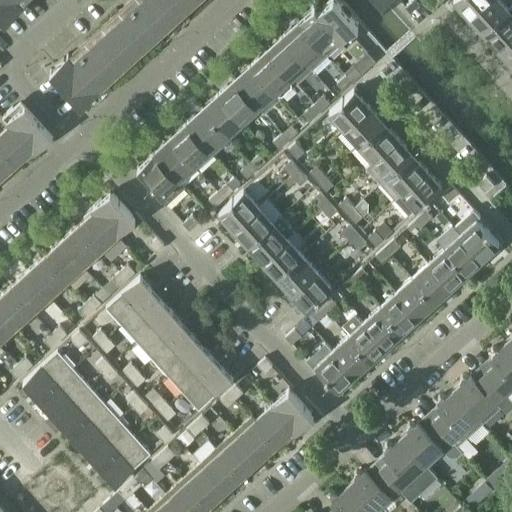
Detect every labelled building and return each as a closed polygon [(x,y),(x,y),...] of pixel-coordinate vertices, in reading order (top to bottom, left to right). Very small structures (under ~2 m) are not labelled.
[(0,0),(0,13),(1,14),(5,10),(11,16),(20,8),(15,1),(16,0),(0,0)] [(64,57),(55,66),(61,72),(56,76),(80,102),(82,104),(99,89),(99,88),(116,73),(133,58),(151,42),(167,27),(184,11),(196,0),(139,0),(70,63),(64,57)] [(340,39),(349,31),(359,22),(338,0),(327,0),(317,9),(320,12),(319,12),(339,34),(337,36),(340,39)] [(411,0),(405,5),(419,21),(429,12),(417,0),(411,0)] [(433,8),(442,0),(427,0),(427,1),(433,8)] [(455,0),(468,14),(484,0),(455,0)] [(484,0),(468,14),(483,31),(508,8),(501,0),(484,0)] [(511,4),(508,8),(483,31),(497,46),(511,32),(511,4)] [(323,48),(337,36),(339,34),(319,12),(320,12),(317,9),(315,6),(298,21),(323,48)] [(323,48),(298,21),(282,35),(307,63),(323,48)] [(511,32),(497,46),(511,62),(511,32)] [(291,77),(291,78),(296,83),(313,69),(307,63),(282,35),(266,50),(291,77)] [(275,92),(276,92),(277,91),(279,94),(282,94),(292,85),(292,82),(289,79),(291,78),(291,77),(266,50),(250,64),(275,92)] [(281,97),(276,92),(275,92),(250,64),(234,79),(260,106),(265,112),(281,97)] [(356,66),(347,74),(353,81),(362,73),(356,66)] [(337,83),(343,89),(353,81),(347,74),(337,83)] [(234,79),(218,93),(243,121),(260,106),(234,79)] [(329,111),(344,128),(369,105),(354,88),(343,98),(340,101),(329,111)] [(227,136),(243,121),(218,93),(202,108),(227,136)] [(315,103),(321,110),(330,102),(324,95),(315,103)] [(25,103),(16,111),(12,106),(2,116),(10,124),(11,123),(20,134),(21,133),(36,150),(54,134),(25,103)] [(311,118),(321,110),(315,103),(305,112),(311,118)] [(369,105),(344,128),(358,143),(383,121),(369,105)] [(202,108),(186,122),(211,150),(227,136),(202,108)] [(358,143),(373,159),(398,137),(383,121),(358,143)] [(186,122),(169,137),(195,165),(211,150),(186,122)] [(9,125),(0,132),(0,144),(17,163),(25,156),(27,158),(36,150),(21,133),(20,134),(11,123),(10,124),(9,125)] [(292,124),(283,132),(289,139),(298,131),(292,124)] [(280,147),(289,139),(283,132),(273,140),(280,147)] [(169,137),(154,152),(179,179),(195,165),(169,137)] [(398,137),(373,159),(366,166),(380,182),(413,153),(398,137)] [(304,151),(296,141),(289,148),(297,157),(304,151)] [(0,178),(17,163),(0,144),(0,178)] [(186,187),(179,179),(154,152),(153,152),(153,153),(138,167),(162,194),(160,196),(166,203),(186,187)] [(260,153),(251,161),(257,168),(266,160),(260,153)] [(395,198),(427,169),(413,153),(380,182),(395,198)] [(292,175),(299,168),(291,159),(284,165),(292,175)] [(247,177),(257,168),(251,161),(241,170),(247,177)] [(318,179),(325,173),(317,165),(310,171),(318,179)] [(307,178),(299,168),(292,175),(300,184),(307,178)] [(427,169),(395,198),(409,214),(417,208),(428,198),(431,196),(431,195),(442,185),(427,169)] [(334,183),(325,173),(318,179),(327,189),(334,183)] [(494,183),(486,174),(478,182),(485,191),(494,183)] [(228,182),(218,190),(225,198),(234,189),(228,182)] [(459,192),(453,185),(443,193),(449,200),(459,192)] [(219,211),(233,227),(259,204),(244,188),(233,199),(232,198),(229,201),(230,202),(219,211)] [(216,206),(225,198),(218,190),(209,199),(216,206)] [(102,199),(93,206),(118,234),(135,218),(111,191),(102,199)] [(313,197),(321,206),(328,200),(320,191),(313,197)] [(347,212),(354,206),(346,197),(339,203),(347,212)] [(328,200),(321,206),(330,216),(337,210),(328,200)] [(259,204),(233,227),(248,243),(273,220),(259,204)] [(118,234),(93,206),(84,215),(86,217),(79,224),(101,249),(118,234)] [(363,215),(354,206),(347,212),(356,221),(363,215)] [(426,208),(417,217),(423,224),(433,215),(426,208)] [(500,243),(478,219),(481,215),(474,208),(454,225),(460,232),(461,232),(486,260),(493,254),(491,251),(500,243)] [(280,213),(273,220),(248,243),(262,259),(287,236),(295,229),(280,213)] [(199,221),(193,214),(183,222),(190,229),(199,221)] [(414,232),(423,224),(417,217),(408,225),(414,232)] [(342,230),(350,239),(357,232),(349,223),(342,230)] [(79,224),(62,239),(85,264),(101,249),(79,224)] [(384,238),(375,229),(369,235),(377,245),(384,238)] [(357,232),(350,239),(358,248),(365,242),(357,232)] [(460,232),(444,247),(467,272),(473,267),(475,270),(486,260),(461,232),(460,232)] [(164,244),(157,236),(149,243),(157,251),(164,244)] [(287,236),(262,259),(277,275),(302,252),(287,236)] [(394,237),(386,245),(392,252),(401,244),(394,237)] [(45,254),(68,280),(85,264),(62,239),(45,254)] [(392,252),(386,245),(376,254),(382,261),(392,252)] [(451,287),(467,272),(444,247),(428,261),(451,287)] [(277,275),(291,291),(317,268),(302,252),(277,275)] [(45,254),(28,270),(51,295),(68,280),(45,254)] [(436,301),(451,287),(428,261),(413,275),(436,301)] [(120,270),(128,278),(135,271),(128,263),(120,270)] [(362,266),(353,275),(360,282),(369,273),(362,266)] [(317,268),(291,291),(307,308),(318,298),(322,295),(321,295),(332,285),(317,268)] [(10,286),(33,311),(51,295),(28,270),(10,286)] [(128,278),(120,270),(112,277),(120,285),(128,278)] [(122,323),(156,292),(141,274),(106,306),(122,323)] [(350,290),(360,282),(353,275),(344,283),(350,290)] [(419,316),(436,301),(413,275),(396,290),(419,316)] [(10,286),(0,294),(0,307),(16,326),(33,311),(10,286)] [(403,330),(419,316),(396,290),(380,305),(403,330)] [(172,309),(156,292),(122,323),(137,340),(172,309)] [(94,294),(87,301),(94,308),(101,301),(94,294)] [(321,304),(327,311),(337,303),(330,295),(321,304)] [(94,308),(87,301),(79,308),(86,315),(94,308)] [(327,311),(321,304),(312,312),(318,319),(327,311)] [(387,344),(403,330),(380,305),(364,319),(387,344)] [(0,340),(16,326),(0,307),(0,340)] [(187,326),(172,309),(137,340),(152,357),(187,326)] [(371,359),(387,344),(364,319),(348,334),(371,359)] [(60,325),(52,332),(59,339),(67,333),(60,325)] [(187,326),(152,357),(168,374),(202,343),(187,326)] [(301,334),(295,327),(286,336),(292,343),(301,334)] [(93,335),(100,343),(107,335),(101,328),(93,335)] [(87,337),(79,330),(72,337),(79,345),(87,337)] [(51,347),(59,339),(52,332),(44,339),(51,347)] [(348,334),(332,348),(357,377),(368,367),(365,365),(371,359),(348,334)] [(115,344),(107,335),(100,343),(107,351),(115,344)] [(494,362),(486,370),(511,398),(511,345),(507,340),(498,347),(497,346),(495,346),(494,347),(493,347),(492,349),(491,350),(491,351),(492,353),(489,356),(494,362)] [(350,383),(357,377),(332,348),(325,341),(306,357),(314,366),(316,364),(339,388),(347,381),(350,383)] [(217,359),(202,343),(168,374),(183,391),(217,359)] [(23,381),(39,398),(74,367),(58,349),(23,381)] [(26,355),(18,362),(25,370),(33,363),(26,355)] [(96,364),(103,371),(110,364),(104,357),(96,364)] [(258,364),(265,372),(273,364),(266,357),(258,364)] [(233,377),(217,359),(183,391),(199,408),(233,377)] [(18,377),(25,370),(18,362),(10,369),(18,377)] [(131,362),(124,369),(131,376),(138,370),(131,362)] [(110,364),(103,371),(110,379),(118,372),(110,364)] [(39,398),(54,415),(89,383),(74,367),(39,398)] [(145,378),(138,370),(131,376),(138,384),(145,378)] [(462,381),(454,388),(484,421),(501,406),(507,412),(511,407),(511,398),(486,370),(477,378),(471,372),(468,375),(466,374),(465,374),(463,374),(462,375),(461,377),(461,379),(462,381)] [(69,432),(104,400),(89,383),(54,415),(69,432)] [(229,390),(236,398),(243,391),(236,383),(229,390)] [(289,388),(272,403),(297,431),(305,423),(303,421),(312,413),(289,388)] [(441,410),(433,418),(458,445),(484,421),(454,388),(446,395),(443,394),(441,394),(440,395),(439,396),(438,398),(438,399),(439,401),(436,404),(441,410)] [(126,397),(133,405),(141,398),(134,390),(126,397)] [(228,405),(236,398),(229,390),(220,397),(228,405)] [(162,396),(154,403),(161,410),(169,403),(162,396)] [(141,398),(133,405),(140,413),(148,406),(141,398)] [(69,432),(85,449),(120,417),(104,400),(69,432)] [(176,411),(169,403),(161,410),(168,418),(176,411)] [(287,439),(297,431),(272,403),(255,418),(278,444),(285,437),(287,439)] [(195,420),(202,428),(209,422),(202,414),(195,420)] [(120,417),(85,449),(100,466),(135,434),(120,417)] [(255,418),(238,434),(261,459),(278,444),(255,418)] [(409,429),(401,436),(426,464),(443,448),(447,453),(450,455),(454,456),(457,455),(459,454),(463,451),(458,445),(433,418),(424,426),(419,420),(415,423),(414,422),(413,422),(411,422),(410,422),(408,424),(408,425),(408,427),(408,428),(409,429)] [(194,436),(202,428),(195,420),(187,428),(177,437),(187,448),(194,436)] [(172,432),(165,424),(157,432),(164,439),(172,432)] [(135,434),(100,466),(116,483),(151,452),(135,434)] [(244,474),(261,459),(238,434),(221,449),(244,474)] [(388,458),(380,465),(400,488),(426,464),(401,436),(393,443),(392,443),(390,442),(389,442),(387,443),(385,444),(385,446),(386,448),(387,449),(383,452),(388,458)] [(175,453),(168,445),(161,452),(168,459),(175,453)] [(226,490),(244,474),(221,449),(204,465),(226,490)] [(160,467),(168,459),(161,452),(152,459),(160,467)] [(204,465),(187,480),(209,505),(226,490),(204,465)] [(372,511),(373,511),(400,488),(380,465),(370,474),(365,468),(362,471),(360,470),(359,470),(358,470),(356,471),(355,472),(355,473),(355,475),(356,477),(348,484),(372,511)] [(497,468),(491,473),(500,484),(506,478),(497,468)] [(127,482),(134,490),(141,483),(134,476),(127,482)] [(184,511),(202,511),(209,505),(187,480),(170,496),(184,511)] [(126,498),(134,490),(127,482),(119,490),(126,498)] [(372,511),(348,484),(340,491),(339,491),(338,490),(336,490),(335,490),(334,491),(333,492),(332,494),(332,495),(333,497),(330,500),(335,506),(327,511),(372,511)] [(153,511),(184,511),(170,496),(153,511)]
